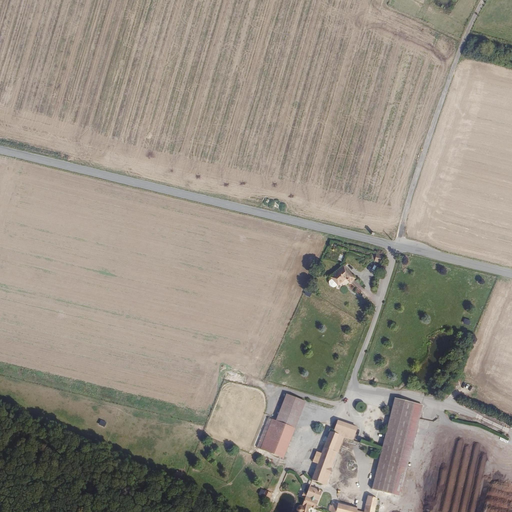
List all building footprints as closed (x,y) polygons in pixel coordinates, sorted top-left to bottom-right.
[(383,263),(384,257),(383,254),(377,253),(376,262),(383,263)] [(335,287),(344,278),(348,283),(353,279),(340,265),(327,278),(328,280),(334,286),(335,287)] [(331,288),(334,286),(328,280),(326,283),(326,285),(329,288),(331,288)] [(285,396),(279,415),(297,421),(304,402),(285,396)] [(393,495),(418,405),(398,400),(373,490),(380,492),(393,495)] [(400,497),(424,407),(418,405),(393,495),(400,497)] [(297,421),(279,415),(276,422),(289,427),(291,427),(294,428),(297,421)] [(271,420),(268,419),(258,447),(261,448),(262,448),(273,421),(271,420)] [(276,422),(273,421),(262,448),(278,455),(280,455),(291,427),(289,427),(276,422)] [(352,440),(356,428),(338,422),(334,434),(329,432),(322,454),(318,464),(312,481),(325,486),(327,481),(329,481),(332,472),(333,472),(335,467),(334,467),(339,452),(335,451),(340,436),(346,438),(352,440)] [(340,453),(346,438),(340,436),(335,451),(339,452),(340,453)] [(318,464),(322,454),(317,452),(313,463),(318,464)] [(177,470),(174,477),(181,480),(184,473),(177,470)] [(298,510),(304,511),(309,511),(311,508),(315,509),(315,506),(321,491),(309,486),(302,504),(298,510)] [(375,508),(378,499),(369,497),(366,506),(375,508)]
